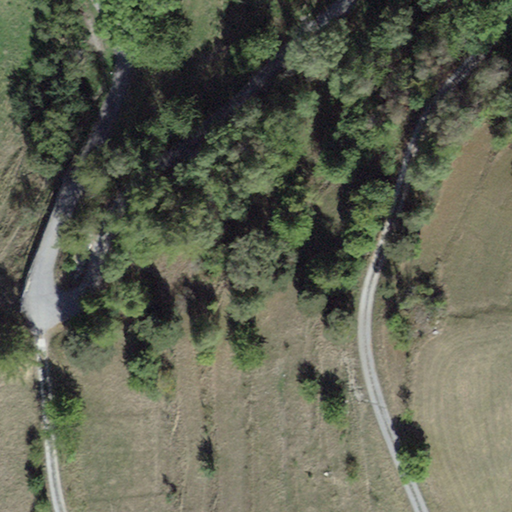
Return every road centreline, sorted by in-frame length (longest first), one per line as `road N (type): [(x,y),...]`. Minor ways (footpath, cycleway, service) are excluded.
road 1 (residential): [(96,0),(121,54),(119,80),(66,189),(32,305),(38,317),(77,293),(138,189),(322,28),(343,0)]
road 2 (track): [(511,0),(422,114),(380,233),(359,342),(419,511)]
road 3 (track): [(38,317),(120,511)]
